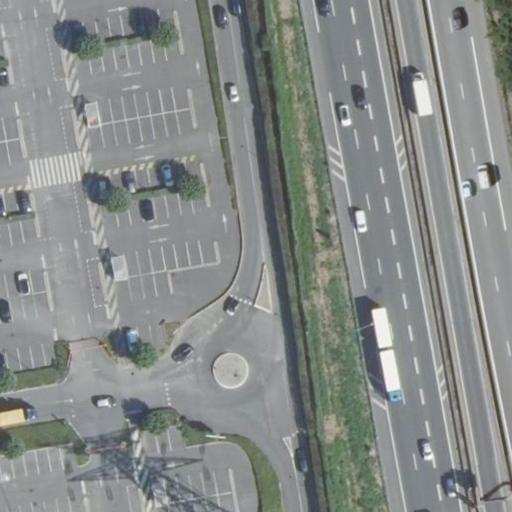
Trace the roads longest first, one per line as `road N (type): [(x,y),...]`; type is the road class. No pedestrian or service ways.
road 1 (primary): [(495,511),(405,0)]
road 2 (motorway): [(343,0),(427,511)]
road 3 (motorway): [(511,358),(447,0)]
